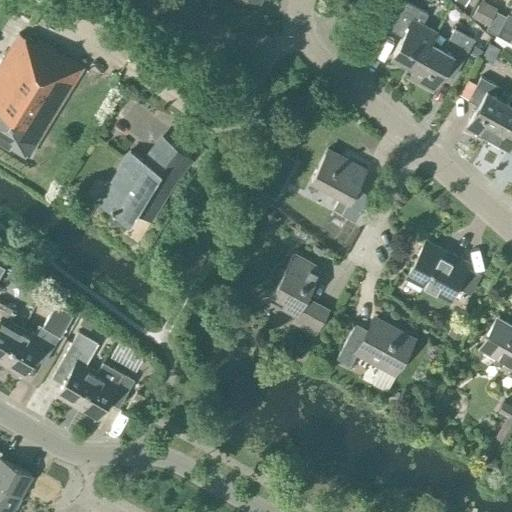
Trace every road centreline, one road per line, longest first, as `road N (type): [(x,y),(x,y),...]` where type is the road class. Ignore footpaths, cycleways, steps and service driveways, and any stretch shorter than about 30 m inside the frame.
road 1 (residential): [(413,142),(307,47),(301,0)]
road 2 (residential): [(252,511),(161,461),(85,460)]
road 3 (residential): [(350,262),(413,142)]
road 4 (residential): [(511,232),(413,142)]
